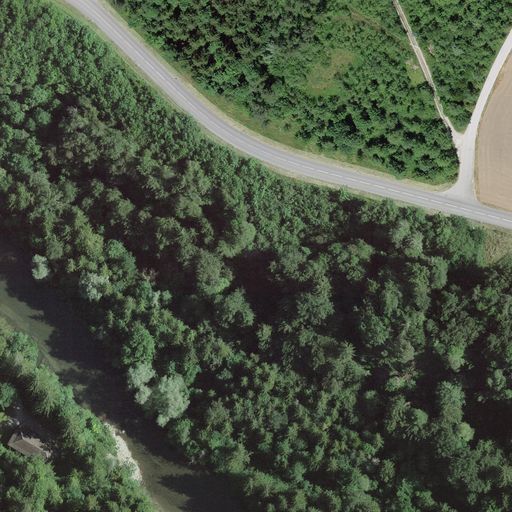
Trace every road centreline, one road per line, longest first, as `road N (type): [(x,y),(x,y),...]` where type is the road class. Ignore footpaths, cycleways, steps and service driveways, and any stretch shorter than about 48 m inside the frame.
road 1 (tertiary): [(511,223),(254,147),(215,124),(81,0)]
road 2 (track): [(457,207),(463,153),(482,96),(511,43)]
road 3 (track): [(394,0),(463,153)]
road 4 (track): [(0,373),(90,477)]
